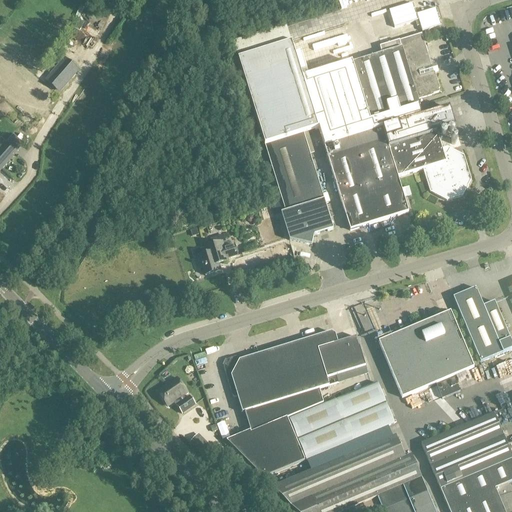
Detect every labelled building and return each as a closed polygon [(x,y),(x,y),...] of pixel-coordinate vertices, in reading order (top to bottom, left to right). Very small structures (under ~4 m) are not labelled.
[(382,11),(378,0),(337,0),(344,23),(382,11)] [(394,29),(415,22),(418,22),(412,4),(389,11),(394,29)] [(417,27),(420,26),(422,32),(441,26),(436,10),(417,15),(419,21),(418,22),(415,22),(417,27)] [(432,96),(433,96),(433,95),(439,93),(438,90),(440,90),(439,89),(437,85),(438,85),(438,84),(437,84),(436,79),(434,74),(438,73),(438,72),(434,73),(432,66),(431,66),(423,40),(411,43),(412,46),(352,64),(370,123),(420,107),(417,100),(432,96)] [(265,146),(303,134),(318,130),(291,44),(238,60),(265,146)] [(68,61),(48,83),(59,93),(79,71),(68,61)] [(436,134),(455,128),(449,109),(324,147),(350,231),(408,213),(397,178),(423,170),(430,193),(446,201),(462,197),(471,180),(464,157),(447,148),(441,150),(436,134)] [(291,232),(289,241),(306,244),(307,238),(333,230),(303,134),(265,146),(291,232)] [(0,172),(17,153),(6,143),(0,148),(0,172)] [(191,218),(179,221),(181,228),(193,225),(191,218)] [(207,274),(205,275),(206,276),(221,271),(219,264),(228,261),(227,259),(237,256),(234,245),(224,248),(222,242),(203,248),(206,255),(196,258),(200,269),(200,267),(204,265),(207,274)] [(475,288),(453,298),(480,363),(511,349),(511,344),(494,302),(483,307),(475,288)] [(450,312),(378,342),(402,399),(474,368),(450,312)] [(242,413),(338,384),(336,376),(365,367),(356,338),(337,344),(335,335),(331,333),(239,361),(238,359),(236,357),(227,360),(223,367),(233,398),(237,397),(242,413)] [(179,399),(187,393),(176,378),(157,392),(167,407),(173,403),(181,414),(195,405),(189,397),(181,403),(179,399)] [(442,399),(460,392),(455,378),(437,386),(442,399)] [(306,461),(394,424),(377,384),(289,420),(306,461)] [(511,511),(511,494),(508,484),(511,482),(511,457),(494,414),(421,445),(449,511),(511,511)] [(202,456),(210,448),(198,436),(190,444),(202,456)] [(435,511),(411,456),(310,499),(315,511),(341,511),(377,497),(383,511),(435,511)]
